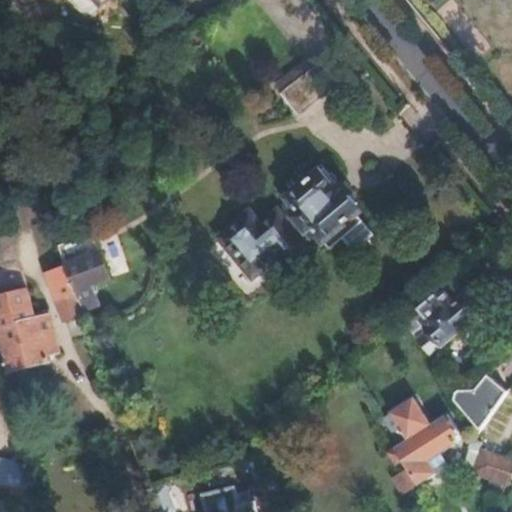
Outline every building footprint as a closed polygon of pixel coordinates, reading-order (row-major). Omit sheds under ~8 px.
[(298,63),(276,84),(283,92),(305,71),(298,63)] [(324,63),(284,93),(303,117),(342,86),(324,63)] [(27,95),(22,80),(2,87),(5,95),(8,103),(27,95)] [(338,179),(324,162),(294,187),(299,195),(293,200),(300,207),(291,214),(282,203),(264,219),(252,205),(226,228),(258,265),(284,243),(292,252),(310,237),(307,233),(315,225),(318,228),(323,223),(335,237),(366,212),(359,204),(364,201),(349,184),(345,187),(338,179)] [(338,179),(345,187),(349,184),(342,175),(338,179)] [(116,296),(93,233),(60,245),(67,266),(84,313),(89,326),(106,320),(99,302),(116,296)] [(84,313),(67,266),(48,273),(65,320),(84,313)] [(456,338),(480,317),(465,299),(458,305),(446,291),(443,294),(405,327),(412,335),(419,329),(425,337),(419,342),(430,356),(454,335),(456,338)] [(38,325),(30,295),(22,297),(16,293),(5,295),(3,302),(0,302),(0,323),(0,325),(5,324),(7,333),(3,334),(13,375),(54,366),(48,340),(57,338),(53,321),(38,325)] [(476,388),(493,369),(485,362),(468,381),(476,388)] [(483,432),(511,391),(489,376),(476,391),(461,392),(458,402),(483,432)] [(458,443),(455,436),(461,432),(449,414),(431,425),(414,398),(392,413),(409,441),(396,449),(408,468),(418,483),(437,471),(430,460),(447,450),(458,443)] [(437,471),(453,461),(447,450),(430,460),(437,471)] [(506,487),(511,471),(511,466),(482,455),(475,476),(506,487)] [(0,483),(20,485),(22,458),(0,456),(0,483)] [(418,483),(408,468),(394,477),(403,493),(418,483)] [(180,511),(189,509),(180,486),(156,495),(162,511),(180,511)] [(243,511),(238,493),(206,502),(208,511),(243,511)]
